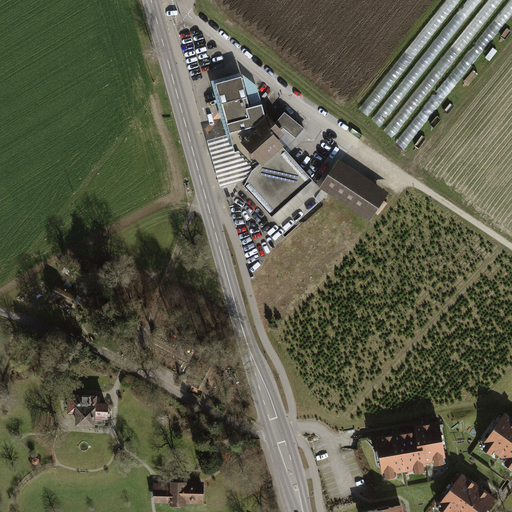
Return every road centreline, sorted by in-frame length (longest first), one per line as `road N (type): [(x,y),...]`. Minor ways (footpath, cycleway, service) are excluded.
road 1 (primary): [(156,18),(303,511)]
road 2 (track): [(277,428),(248,431),(0,308)]
road 3 (track): [(128,365),(194,207),(207,199)]
road 4 (track): [(409,179),(511,243)]
